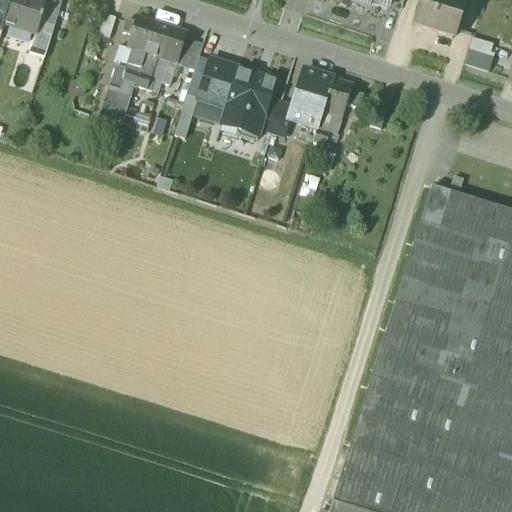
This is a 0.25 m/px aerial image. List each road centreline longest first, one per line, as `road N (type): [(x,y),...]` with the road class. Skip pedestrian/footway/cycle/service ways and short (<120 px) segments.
road 1 (track): [(304,511),(436,89)]
road 2 (unclassified): [(161,0),(511,113)]
